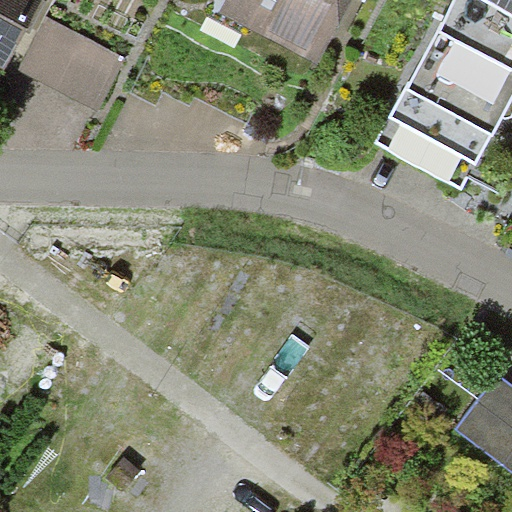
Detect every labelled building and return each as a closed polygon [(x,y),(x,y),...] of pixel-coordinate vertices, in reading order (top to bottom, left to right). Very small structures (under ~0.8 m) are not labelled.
[(0,0),(0,66),(6,70),(41,0),(0,0)] [(323,68),(354,0),(231,0),(221,22),(323,68)] [(511,99),(511,0),(456,0),(378,142),(463,192),(511,101),(511,99)] [(48,20),(21,72),(100,114),(127,61),(48,20)] [(511,367),(503,361),(460,417),(511,457),(511,367)]
